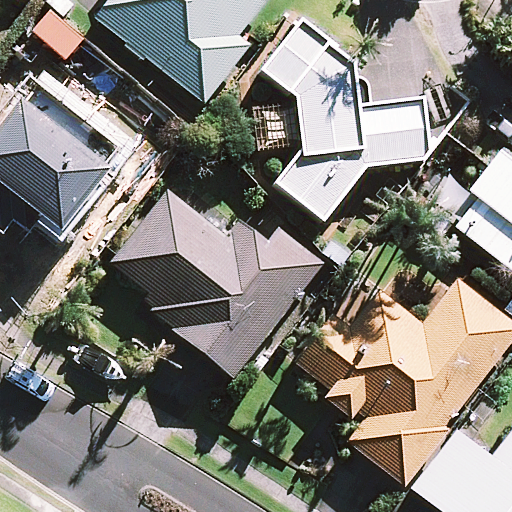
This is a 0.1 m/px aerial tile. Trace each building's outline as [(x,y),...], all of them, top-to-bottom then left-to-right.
[(263,0),(108,0),(93,19),(198,106),(246,48),(233,38),(263,0)] [(80,43),(45,15),(27,37),(64,65),(80,43)] [(292,103),(293,112),(241,117),(244,151),(296,146),(297,155),(271,186),(317,224),(362,171),(421,164),(415,113),(351,101),(348,72),(296,28),(258,74),(292,103)] [(98,173),(14,110),(0,128),(0,229),(20,203),(56,229),(98,173)] [(511,171),(495,158),(464,196),(477,206),(455,233),(508,274),(511,268),(511,171)] [(229,246),(166,195),(108,267),(147,298),(140,308),(230,380),(319,268),(254,216),(229,246)] [(320,401),(347,420),(351,414),(362,421),(357,428),(344,446),(400,487),(511,332),(511,328),(452,285),(420,329),(374,295),(345,336),(335,328),(302,374),(326,392),(320,401)] [(434,511),(511,511),(511,431),(492,455),(461,429),(409,491),(434,511)]
